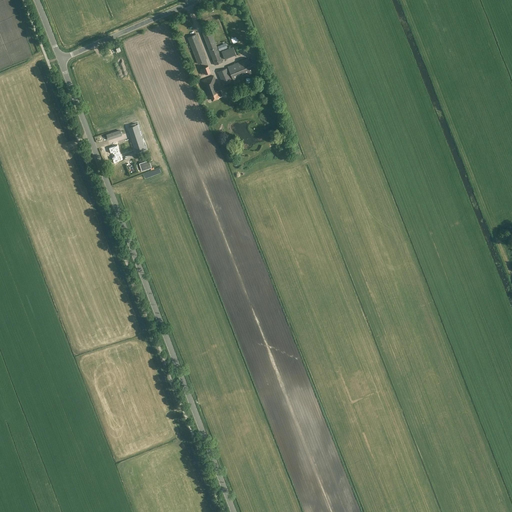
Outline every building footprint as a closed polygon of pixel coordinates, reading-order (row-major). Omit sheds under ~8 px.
[(202,32),(215,65),(223,62),(210,29),(207,30),(207,28),(204,29),(205,31),(202,32)] [(196,34),(188,37),(198,64),(206,60),(196,34)] [(221,52),(224,59),(236,55),(233,47),(221,52)] [(228,67),(235,84),(240,82),(239,79),(254,73),(248,58),(228,67)] [(218,72),(223,85),(232,81),(227,68),(218,72)] [(211,98),(212,100),(223,96),(215,76),(202,80),(209,99),(211,98)] [(138,124),(128,127),(136,152),(146,149),(138,124)] [(108,140),(122,135),(120,130),(106,135),(108,140)] [(117,145),(108,148),(114,163),(122,160),(117,145)] [(139,163),(142,171),(151,167),(149,160),(139,163)]
